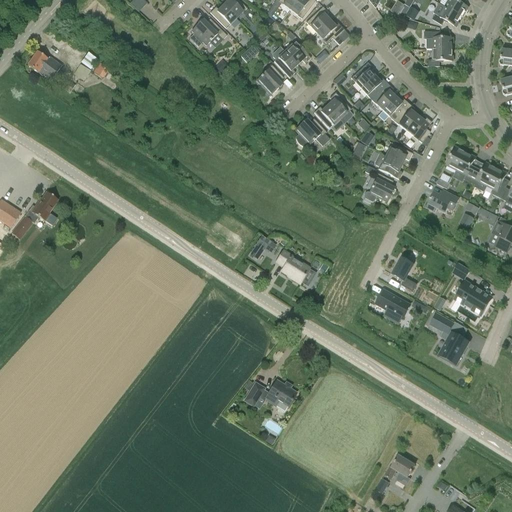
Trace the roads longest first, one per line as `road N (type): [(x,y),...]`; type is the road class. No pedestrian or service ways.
road 1 (tertiary): [(511,451),(0,126)]
road 2 (residential): [(364,288),(451,118)]
road 3 (residential): [(487,117),(482,45),(503,0)]
